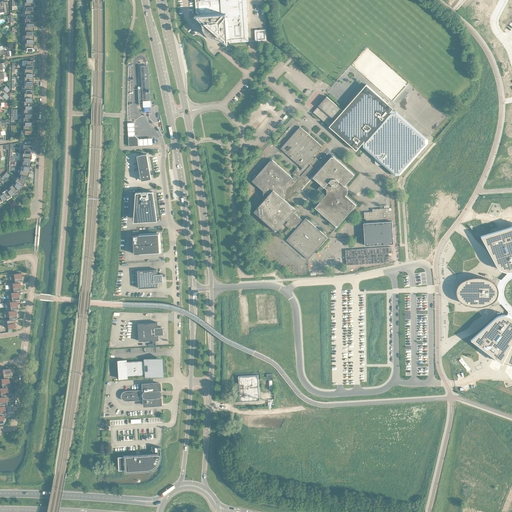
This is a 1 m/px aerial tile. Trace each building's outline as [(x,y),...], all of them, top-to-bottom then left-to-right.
[(4,13),(8,13),(6,1),(1,2),(0,1),(0,0),(0,11),(4,11),(4,13)] [(229,41),(229,42),(249,41),(246,0),(195,0),(196,13),(197,13),(197,15),(195,15),(198,18),(198,17),(203,21),(203,22),(204,23),(204,24),(204,25),(204,26),(204,27),(205,29),(206,30),(207,31),(207,32),(208,33),(209,34),(210,34),(211,35),(213,35),(214,35),(215,35),(215,34),(215,33),(215,32),(219,35),(219,36),(225,41),(224,41),(227,44),(227,41),(229,41)] [(26,8),(26,10),(33,10),(33,8),(34,8),(34,2),(33,2),(26,2),(25,2),(25,8),(26,8)] [(26,16),(26,18),(33,18),(33,16),(34,16),(34,10),(33,10),(26,10),(25,10),(25,16),(26,16)] [(26,24),(26,26),(33,26),(33,24),(34,24),(34,18),(33,18),(26,18),(25,18),(25,24),(26,24)] [(26,32),(26,34),(26,35),(33,35),(33,34),(33,32),(34,32),(34,26),(33,26),(26,26),(25,26),(25,32),(26,32)] [(26,40),(26,42),(26,43),(33,43),(33,42),(33,40),(34,40),(34,34),(33,34),(33,35),(26,35),(26,34),(25,34),(25,40),(26,40)] [(26,43),(26,42),(25,42),(25,48),(26,48),(26,51),(33,51),(33,48),(34,48),(34,42),(33,42),(33,43),(26,43)] [(26,66),(26,68),(33,69),(33,68),(33,66),(34,66),(34,60),(25,60),(25,66),(26,66)] [(144,102),(147,102),(150,102),(149,92),(150,92),(150,89),(148,65),(145,66),(141,66),(143,86),(138,86),(138,88),(138,89),(139,103),(141,103),(142,103),(142,102),(143,102),(144,102)] [(26,74),(26,76),(26,77),(32,77),(32,76),(32,74),(33,74),(34,68),(33,68),(33,69),(26,68),(25,68),(25,74),(26,74)] [(26,82),(26,84),(26,85),(32,85),(32,84),(32,82),(33,82),(33,76),(32,76),(32,77),(26,77),(26,76),(25,76),(25,82),(26,82)] [(25,90),(25,92),(25,93),(32,93),(32,90),(33,90),(33,84),(32,84),(32,85),(26,85),(26,84),(25,84),(24,90),(25,90)] [(363,144),(367,148),(366,146),(365,142),(367,140),(370,140),(369,138),(387,117),(389,117),(389,115),(391,113),(396,112),(393,110),(391,110),(393,108),(366,84),(343,110),(334,120),(329,126),(356,150),(363,142),(363,144)] [(25,99),(25,101),(32,101),(32,99),(33,99),(33,93),(32,93),(25,93),(25,92),(24,92),(24,98),(25,99)] [(318,106),(313,112),(329,126),(334,120),(343,110),(327,96),(318,105),(318,106)] [(25,107),(25,109),(32,109),(32,107),(33,107),(33,101),(32,101),(25,101),(24,101),(24,107),(25,107)] [(25,115),(25,117),(31,117),(31,115),(32,115),(33,109),(32,109),(25,109),(24,109),(24,115),(25,115)] [(383,161),(394,172),(394,171),(395,173),(399,172),(401,170),(401,168),(403,168),(421,147),(421,145),(423,145),(425,143),(425,138),(422,135),(399,116),(399,115),(396,112),(391,113),(389,115),(389,117),(387,117),(369,138),(370,140),(367,140),(365,142),(366,146),(367,148),(378,157),(377,159),(378,160),(377,161),(379,162),(380,162),(381,163),(383,161)] [(25,123),(25,125),(31,125),(31,123),(32,123),(32,117),(31,117),(25,117),(24,117),(24,123),(25,123)] [(25,125),(24,125),(23,131),(24,131),(24,134),(31,134),(31,131),(32,131),(32,125),(31,125),(25,125)] [(128,135),(129,145),(139,145),(139,138),(135,135),(128,135)] [(24,150),(24,152),(24,153),(30,153),(31,151),(32,151),(32,145),(23,144),(23,150),(24,150)] [(20,161),(22,161),(22,160),(23,161),(30,161),(30,159),(31,159),(31,153),(30,153),(24,153),(24,152),(23,152),(23,153),(20,152),(20,161)] [(137,155),(141,175),(141,180),(151,178),(147,154),(145,154),(144,154),(142,154),(140,154),(139,155),(137,155)] [(23,167),(23,169),(23,170),(28,171),(29,167),(31,167),(31,161),(30,161),(23,161),(22,160),(22,161),(22,166),(23,167)] [(20,175),(20,177),(19,178),(24,180),(26,177),(28,177),(29,171),(28,171),(23,170),(23,169),(21,169),(19,174),(20,175)] [(16,182),(14,184),(14,185),(18,189),(19,188),(21,185),(22,186),(25,181),(24,180),(19,178),(20,177),(18,176),(15,182),(16,182)] [(10,188),(8,190),(11,195),(14,193),(15,193),(19,189),(19,188),(18,189),(14,185),(14,184),(13,183),(9,188),(10,188)] [(3,193),(0,195),(0,194),(0,195),(2,200),(6,198),(7,199),(12,196),(11,195),(8,190),(7,189),(2,192),(3,193)] [(136,192),(134,222),(157,220),(153,191),(136,192)] [(364,223),(365,245),(393,243),(392,221),(390,221),(389,217),(391,217),(391,210),(389,210),(389,208),(372,209),(372,211),(364,212),(364,219),(366,219),(366,222),(364,223)] [(490,233),(481,235),(491,253),(493,258),(495,262),(496,264),(497,265),(498,266),(499,267),(500,268),(501,269),(502,269),(503,270),(504,270),(505,270),(507,271),(508,271),(509,271),(510,271),(511,270),(511,225),(510,227),(490,233)] [(160,248),(159,233),(133,235),(134,253),(156,252),(160,248)] [(391,246),(345,249),(346,265),(389,262),(389,253),(392,252),(391,246)] [(157,274),(157,269),(137,270),(138,288),(158,287),(158,281),(160,281),(160,282),(162,281),(161,274),(159,274),(157,274)] [(14,280),(15,282),(15,283),(20,282),(22,282),(22,280),(23,280),(24,276),(22,276),(21,272),(20,273),(20,272),(18,272),(18,273),(9,274),(10,279),(14,280)] [(485,305),(486,304),(488,304),(489,304),(490,303),(491,303),(492,302),(493,302),(494,301),(494,300),(495,300),(496,299),(496,298),(497,298),(497,297),(497,296),(498,295),(498,294),(498,293),(498,292),(498,291),(498,290),(498,289),(498,288),(497,286),(497,285),(496,285),(496,284),(495,283),(494,282),(494,281),(493,281),(492,280),(491,280),(490,279),(488,279),(487,278),(486,278),(484,277),(483,277),(481,277),(480,276),(478,276),(477,276),(475,276),(474,277),(472,277),(471,277),(470,277),(468,278),(466,278),(465,279),(463,280),(462,281),(461,282),(460,282),(459,283),(458,284),(458,285),(457,286),(457,288),(456,289),(456,290),(456,292),(456,293),(456,294),(457,295),(457,296),(458,297),(458,298),(459,299),(460,300),(461,301),(462,302),(464,303),(466,304),(468,304),(470,305),(472,305),(475,306),(477,306),(479,306),(481,306),(483,305),(485,305)] [(13,289),(13,292),(14,292),(18,291),(21,291),(21,289),(22,289),(22,285),(20,285),(20,282),(15,283),(15,282),(8,283),(8,282),(4,282),(4,284),(8,284),(9,289),(13,289)] [(12,298),(12,301),(17,300),(17,301),(20,300),(19,298),(21,298),(21,294),(19,294),(18,291),(14,292),(13,292),(7,293),(7,298),(12,298)] [(10,308),(11,310),(11,311),(16,310),(18,309),(18,308),(19,307),(20,304),(17,304),(17,301),(17,300),(12,301),(5,302),(6,307),(10,308)] [(9,317),(9,320),(14,319),(17,319),(17,317),(18,317),(18,313),(16,313),(16,310),(11,311),(11,310),(4,311),(5,317),(9,317)] [(511,316),(511,317),(511,316),(510,316),(509,315),(508,315),(507,314),(506,314),(505,314),(504,314),(503,314),(502,314),(501,314),(500,315),(499,315),(498,315),(497,316),(496,316),(496,317),(495,318),(471,339),(502,362),(511,366),(511,316)] [(9,320),(2,321),(3,326),(8,326),(8,329),(12,329),(14,328),(15,328),(15,327),(15,326),(17,326),(17,322),(15,322),(14,319),(9,320)] [(138,323),(139,341),(159,339),(158,334),(161,334),(162,334),(162,327),(160,327),(158,328),(158,322),(138,323)] [(156,357),(144,358),(144,360),(127,361),(127,359),(120,360),(121,378),(128,378),(128,376),(145,375),(145,377),(157,376),(158,376),(158,375),(158,373),(158,369),(157,369),(157,364),(157,363),(157,358),(157,357),(156,357)] [(0,374),(3,375),(4,378),(9,377),(11,377),(11,375),(12,375),(13,371),(10,371),(10,368),(9,368),(8,367),(6,367),(6,368),(0,369),(0,374)] [(239,375),(240,401),(260,400),(259,374),(239,375)] [(0,384),(2,385),(2,387),(7,387),(10,386),(10,385),(11,384),(11,381),(9,380),(9,377),(4,378),(0,378),(0,384)] [(163,404),(162,396),(163,396),(163,395),(164,395),(164,394),(164,393),(164,392),(164,391),(163,391),(163,390),(162,390),(162,383),(155,383),(152,383),(145,384),(146,389),(128,390),(127,390),(126,391),(125,391),(124,392),(124,393),(123,394),(123,395),(123,396),(123,397),(124,398),(124,399),(125,399),(126,400),(127,400),(128,400),(146,399),(146,405),(153,404),(153,405),(156,404),(163,404)] [(0,393),(1,394),(1,396),(1,397),(6,396),(9,396),(8,394),(9,394),(10,390),(8,390),(7,387),(2,387),(0,387),(0,393)] [(0,405),(4,405),(5,405),(7,405),(7,403),(8,403),(9,399),(6,399),(6,396),(1,397),(1,396),(0,396),(0,405)] [(118,456),(119,464),(119,469),(127,469),(127,467),(141,466),(141,468),(146,468),(148,467),(152,466),(155,464),(157,461),(158,458),(159,455),(158,454),(140,455),(140,454),(137,454),(136,454),(136,455),(118,456)]
